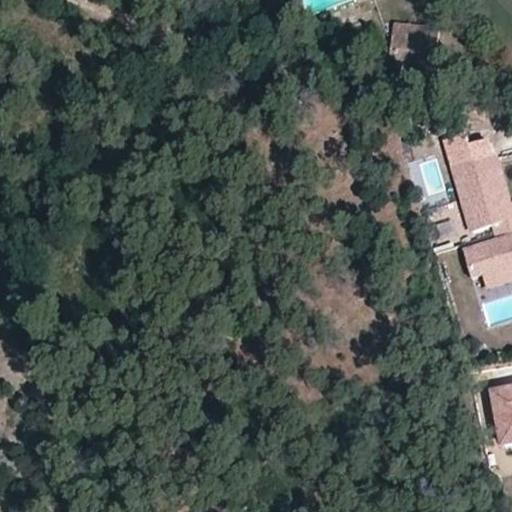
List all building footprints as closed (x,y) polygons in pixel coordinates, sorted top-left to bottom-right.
[(439,42),(441,31),(394,25),(393,38),(439,42)] [(436,68),(439,42),(393,38),(391,64),(436,68)] [(434,80),(436,68),(391,64),(390,75),(434,80)] [(495,228),(499,243),(511,239),(511,208),(511,206),(497,157),(456,168),(475,233),(495,228)] [(511,239),(499,243),(466,253),(473,280),(485,276),(511,268),(511,239)] [(511,268),(485,276),(488,288),(511,281),(511,268)] [(511,387),(492,391),(502,442),(511,440),(511,387)]
